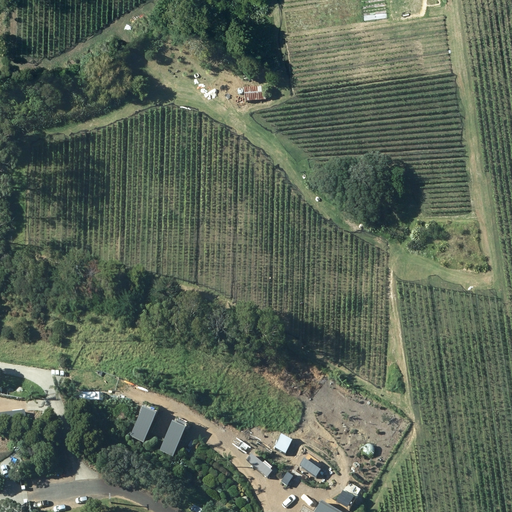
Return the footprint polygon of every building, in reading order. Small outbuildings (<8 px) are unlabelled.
[(245,100),(267,98),(266,85),(244,87),(245,100)] [(102,393),(80,392),(80,403),(102,403),(102,393)] [(143,442),(156,411),(143,406),(130,436),(143,442)] [(172,456),(185,425),(172,420),(160,451),(172,456)] [(349,511),(362,492),(350,484),(336,506),(344,511),(349,511)]
